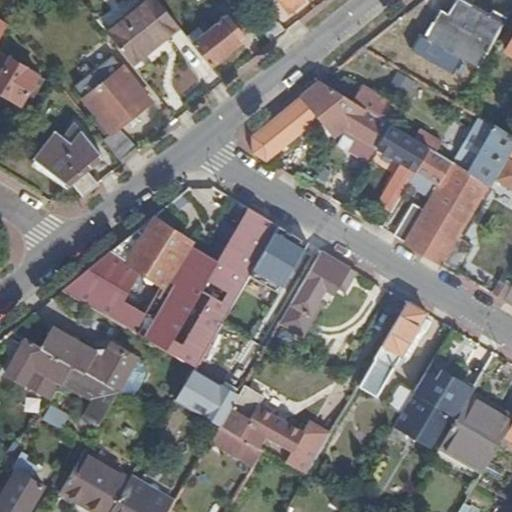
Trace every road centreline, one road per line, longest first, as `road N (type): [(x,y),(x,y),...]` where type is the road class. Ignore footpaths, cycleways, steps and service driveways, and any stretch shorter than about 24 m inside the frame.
road 1 (residential): [(511,334),(196,144)]
road 2 (residential): [(374,0),(196,144)]
road 3 (residential): [(196,144),(69,247)]
